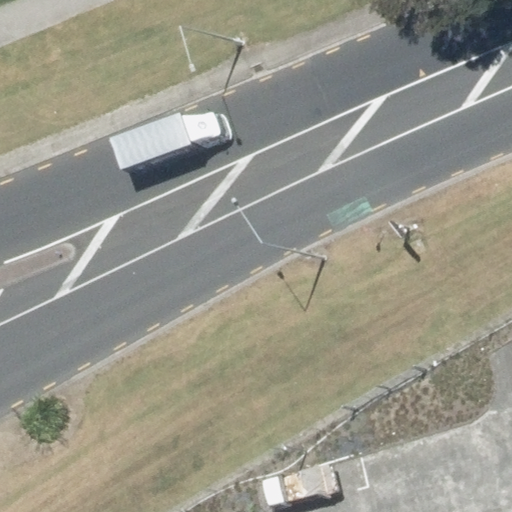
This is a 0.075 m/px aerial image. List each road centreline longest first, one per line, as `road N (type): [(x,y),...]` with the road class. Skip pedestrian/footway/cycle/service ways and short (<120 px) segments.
road 1 (secondary): [(511,97),(0,371)]
road 2 (secondary): [(0,238),(511,57)]
